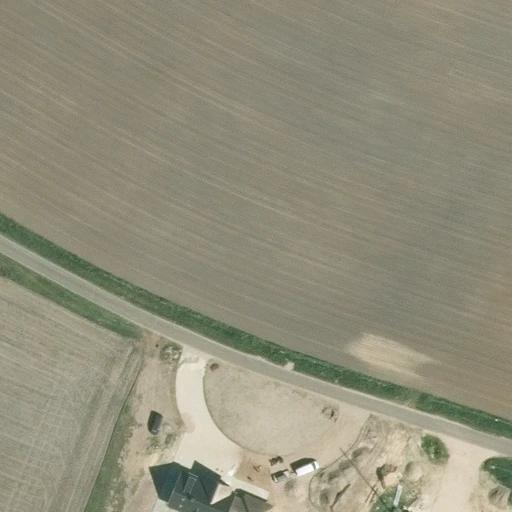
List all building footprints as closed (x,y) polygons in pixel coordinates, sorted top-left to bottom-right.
[(414,385),(421,363),(371,346),(363,368),(414,385)] [(286,462),(295,440),(265,427),(256,450),(286,462)] [(296,482),(310,489),(331,452),(300,435),(293,446),(310,456),(296,482)] [(339,449),(308,489),(328,504),(359,464),(339,449)] [(268,511),(270,507),(245,497),(244,501),(233,497),(234,493),(229,490),(230,487),(205,476),(203,480),(183,472),(169,505),(186,511),(189,511),(191,509),(197,511),(268,511)] [(410,511),(413,507),(391,496),(382,511),(410,511)]
